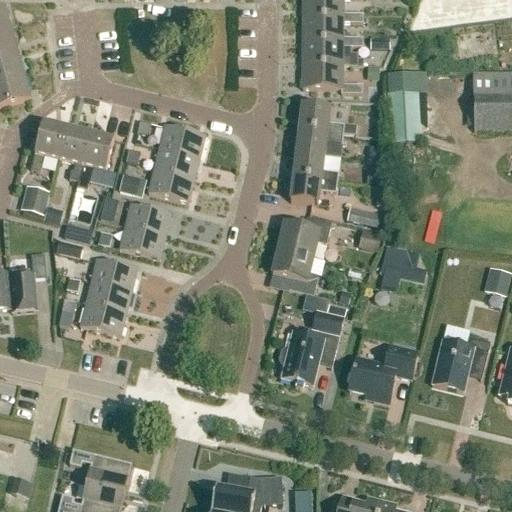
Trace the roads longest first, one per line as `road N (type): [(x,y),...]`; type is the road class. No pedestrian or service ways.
road 1 (residential): [(511,491),(236,420)]
road 2 (residential): [(262,131),(91,89),(80,8)]
road 3 (residential): [(154,401),(189,295),(233,271)]
road 4 (residential): [(154,401),(0,364)]
road 5 (residential): [(236,420),(259,324),(233,271)]
road 6 (residential): [(233,271),(262,131)]
road 7 (residential): [(262,131),(270,104),(266,8)]
